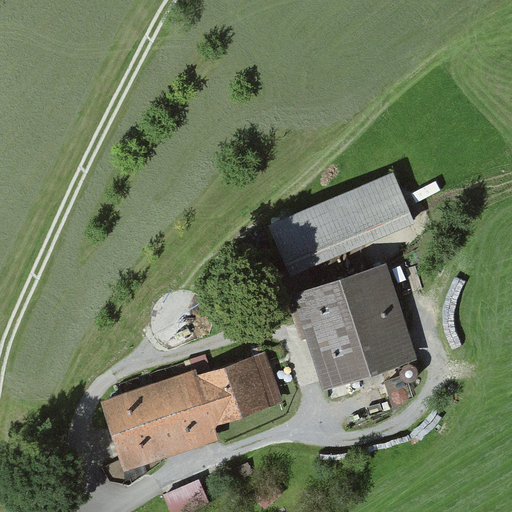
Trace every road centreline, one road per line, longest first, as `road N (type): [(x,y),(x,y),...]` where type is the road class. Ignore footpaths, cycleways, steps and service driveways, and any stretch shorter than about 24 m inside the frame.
road 1 (track): [(96,511),(74,465),(79,418),(100,393),(297,325),(321,421),(285,440),(332,451),(370,445),(406,426),(434,381),(417,324),(452,270)]
road 2 (track): [(139,379),(159,329),(402,85),(511,4)]
road 3 (residential): [(0,347),(90,151),(173,0)]
road 4 (residential): [(114,511),(150,487),(285,440)]
